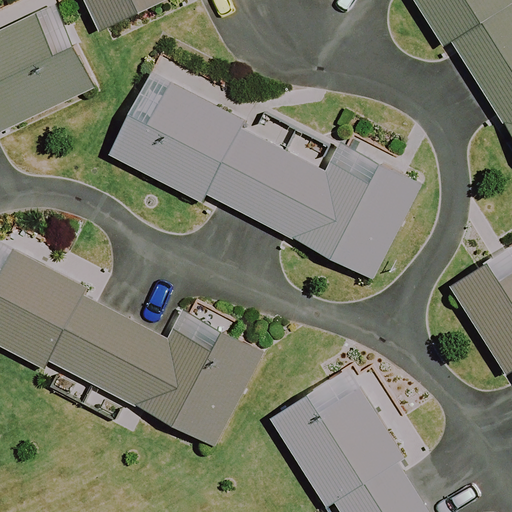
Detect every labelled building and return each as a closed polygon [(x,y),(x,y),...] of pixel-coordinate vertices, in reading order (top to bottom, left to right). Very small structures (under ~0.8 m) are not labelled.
[(66,0),(89,49),(194,0),(66,0)] [(511,42),(485,0),(388,0),(430,67),(440,61),(511,176),(511,42)] [(0,139),(79,104),(48,35),(0,56),(0,139)] [(128,106),(91,180),(179,224),(184,213),(350,296),(399,199),(312,155),(295,189),(128,106)] [(511,268),(510,264),(439,308),(491,391),(501,385),(511,402),(511,268)] [(0,289),(0,382),(28,396),(34,386),(199,468),(248,371),(161,328),(145,362),(0,289)] [(392,511),(323,400),(252,443),(295,511),(392,511)]
